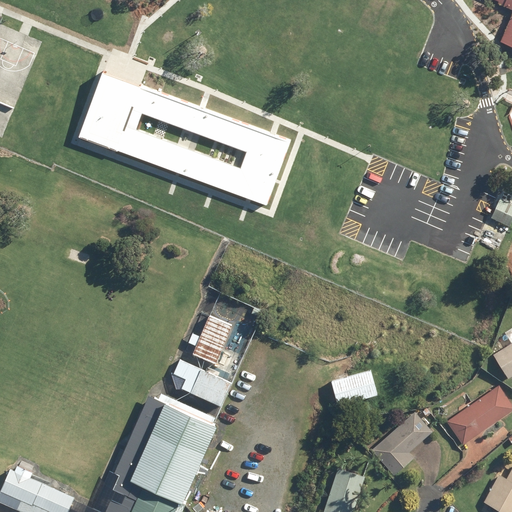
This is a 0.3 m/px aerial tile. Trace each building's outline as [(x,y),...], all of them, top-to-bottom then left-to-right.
[(498,43),(511,48),(511,0),(485,0),(511,10),(498,43)] [(37,54),(1,37),(0,39),(0,103),(12,109),(37,54)] [(268,205),(291,140),(103,72),(79,137),(268,205)] [(492,217),(510,226),(511,221),(511,203),(500,198),(492,217)] [(233,326),(210,317),(194,354),(216,364),(233,326)] [(509,378),(511,376),(511,328),(506,333),(511,342),(493,353),(509,378)] [(233,381),(181,359),(170,383),(223,405),(233,381)] [(379,395),(372,370),(331,382),(338,406),(379,395)] [(449,421),(465,444),(511,411),(511,405),(499,387),(449,421)] [(176,511),(213,428),(145,399),(112,476),(120,479),(105,511),(176,511)] [(433,431),(427,424),(432,420),(429,416),(433,412),(428,407),(419,416),(414,411),(395,430),(394,429),(372,451),(395,475),(415,456),(411,453),(433,431)] [(17,471),(10,468),(0,490),(0,501),(24,511),(68,511),(75,497),(32,478),(35,471),(20,464),(17,471)] [(319,511),(355,511),(366,476),(338,467),(326,509),(321,508),(319,511)] [(511,511),(511,475),(505,478),(498,474),(484,502),(500,510),(499,511),(511,511)]
